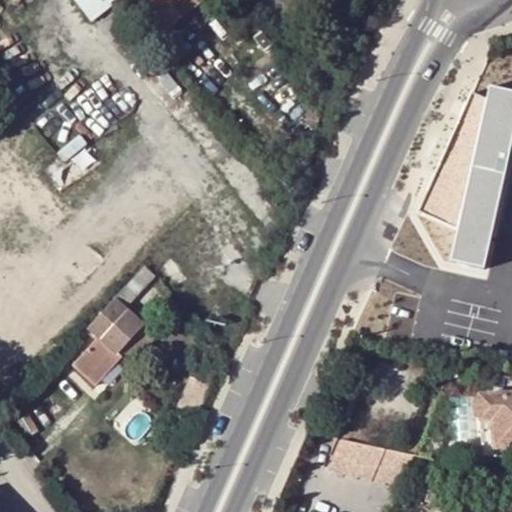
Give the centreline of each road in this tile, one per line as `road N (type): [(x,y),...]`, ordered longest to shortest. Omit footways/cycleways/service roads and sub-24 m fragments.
road 1 (secondary): [(234,511),(448,36),(479,3)]
road 2 (secondary): [(431,0),(200,511)]
